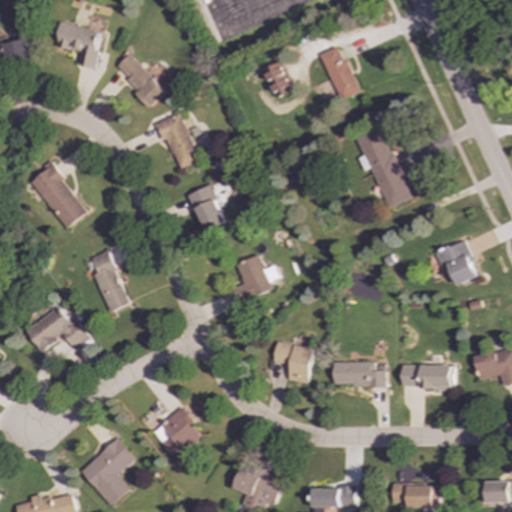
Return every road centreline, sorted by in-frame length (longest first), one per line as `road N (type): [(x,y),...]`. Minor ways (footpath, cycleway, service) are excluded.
road 1 (residential): [(511,436),(324,440),(261,421),(219,374),(110,145),(83,125),(48,115),(0,124)]
road 2 (tertiary): [(419,0),(511,196)]
road 3 (residential): [(203,340),(118,381),(63,420),(24,430)]
